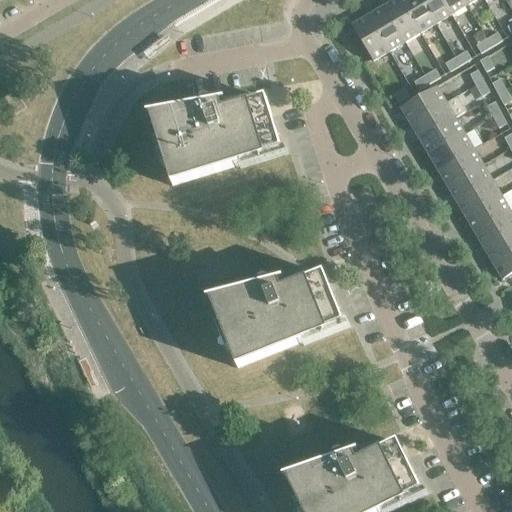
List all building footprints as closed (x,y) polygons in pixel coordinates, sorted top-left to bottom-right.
[(390,4),(384,8),(405,44),(420,35),(399,0),(397,0),(396,1),(390,3),(390,4)] [(399,0),(420,35),(436,26),(420,0),(399,0)] [(420,0),(436,26),(451,16),(441,0),(420,0)] [(441,0),(451,16),(467,7),(462,0),(441,0)] [(375,13),(368,17),(390,53),(405,44),(384,8),(380,10),(374,12),(375,13)] [(368,17),(352,27),(360,40),(362,47),(364,47),(373,63),(390,53),(368,17)] [(497,34),(487,41),(492,49),(502,42),(497,34)] [(492,49),(487,41),(476,47),(481,55),(492,49)] [(467,53),(456,59),(461,67),(471,61),(467,53)] [(488,58),(480,63),(486,74),(494,69),(488,58)] [(461,67),(456,59),(445,65),(450,74),(461,67)] [(436,71),(425,77),(430,86),(440,79),(436,71)] [(484,83),(478,72),(470,76),(476,87),(484,83)] [(430,86),(425,77),(414,84),(419,92),(430,86)] [(500,81),(492,85),(498,96),(506,91),(500,81)] [(490,94),(484,83),(476,87),(482,98),(490,94)] [(446,105),(437,88),(401,110),(405,117),(404,118),(408,122),(411,126),(446,105)] [(393,96),(398,104),(409,98),(404,90),(393,96)] [(511,102),(506,91),(498,96),(504,107),(511,102)] [(12,110),(15,116),(25,109),(16,93),(5,99),(9,106),(12,110)] [(501,114),(495,104),(487,108),(493,119),(501,114)] [(228,111),(225,111),(216,113),(214,110),(212,109),(209,109),(206,110),(204,112),(203,115),(151,125),(151,126),(153,126),(161,151),(167,150),(170,161),(163,164),(163,165),(165,164),(174,195),(243,174),(285,161),(268,105),(228,112),(228,111)] [(456,120),(446,105),(411,126),(414,132),(413,133),(418,138),(420,141),(456,120)] [(507,125),(501,114),(493,119),(499,130),(507,125)] [(465,136),(456,120),(420,141),(424,148),(423,149),(427,153),(429,157),(465,136)] [(474,151),(465,136),(429,157),(433,163),(432,164),(436,168),(438,172),(474,151)] [(483,167),(474,151),(438,172),(442,179),(441,180),(445,184),(447,188),(483,167)] [(492,182),(483,167),(447,188),(451,194),(450,195),(454,199),(457,203),(492,182)] [(501,198),(492,182),(457,203),(460,210),(459,211),(463,215),(466,219),(501,198)] [(511,213),(501,198),(466,219),(470,225),(468,226),(473,230),(475,234),(511,213)] [(511,233),(511,215),(511,213),(475,234),(479,241),(478,242),(482,246),(484,250),(511,233)] [(511,254),(511,233),(484,250),(488,256),(487,257),(491,261),(493,265),(511,254)] [(511,254),(493,265),(503,281),(511,276),(511,254)] [(350,337),(328,283),(311,287),(308,288),(289,293),(289,292),(278,295),(276,293),(273,291),(270,291),(267,293),(265,295),(264,298),(213,312),(213,313),(216,312),(226,338),(231,335),(236,347),(228,350),(228,351),(230,350),(242,380),(350,337)] [(359,454),(356,455),(347,458),(345,455),(342,454),(339,455),(336,456),(335,459),(335,462),(285,480),(285,481),(287,480),(299,504),(304,502),(309,511),(386,511),(423,494),(397,441),(359,455),(359,454)]
